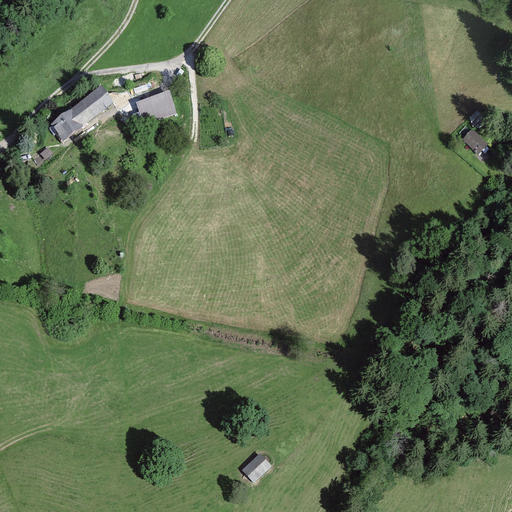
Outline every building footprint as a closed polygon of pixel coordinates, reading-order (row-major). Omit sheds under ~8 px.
[(79,128),(111,104),(100,89),(72,111),(70,110),(68,112),(79,128)] [(177,113),(170,93),(137,103),(143,124),(177,113)] [(51,127),(61,142),(79,128),(68,112),(64,115),(65,117),(51,127)] [(476,112),(465,124),(481,138),(492,127),(476,112)] [(474,152),(473,152),(474,153),(475,152),(477,154),(480,151),(483,153),(486,150),(484,147),(471,133),(463,141),(474,152)] [(241,471),(252,483),(269,467),(259,456),(241,471)]
